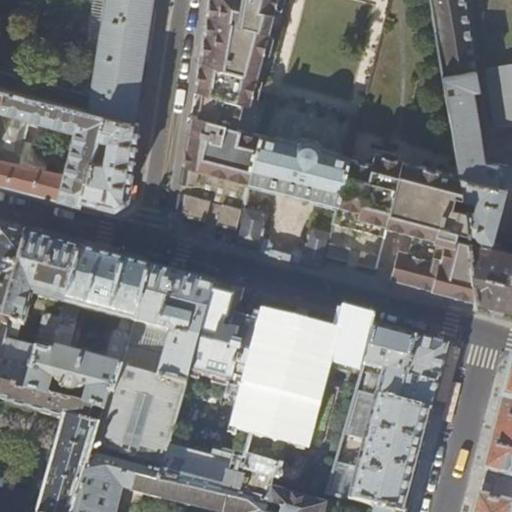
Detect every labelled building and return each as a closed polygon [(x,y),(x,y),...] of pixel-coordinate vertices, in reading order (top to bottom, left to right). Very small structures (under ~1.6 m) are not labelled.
[(0,0),(0,87),(3,88),(103,115),(139,123),(157,0),(0,0)] [(462,298),(474,301),(468,241),(467,239),(453,235),(455,225),(466,228),(463,210),(462,199),(459,178),(420,167),(418,173),(403,168),(404,163),(374,155),(371,167),(321,153),(319,148),(316,144),(312,142),(301,142),(296,145),(239,129),(245,107),(250,109),(259,80),(254,78),(258,62),(263,63),(270,38),(264,36),(269,18),(275,19),(280,0),(208,0),(198,62),(195,85),(193,95),(202,97),(198,119),(190,118),(182,164),(180,178),(175,213),(187,215),(184,225),(208,232),(234,238),(232,246),(273,257),(273,255),(273,253),(271,252),(272,246),(269,245),(270,241),(262,239),(268,214),(242,208),(249,182),(286,194),(289,191),(305,195),(308,200),(337,207),(331,230),(311,224),(304,250),(297,248),(295,251),(292,251),(290,257),(286,257),(286,260),(320,268),(322,261),(372,275),(388,219),(403,223),(402,229),(412,232),(406,252),(398,250),(389,279),(431,289),(462,298)] [(477,90),(463,0),(430,0),(459,178),(511,190),(511,167),(483,163),(470,91),(477,90)] [(495,127),(511,123),(511,66),(485,71),(495,127)] [(0,184),(46,197),(57,200),(79,206),(81,199),(91,161),(97,138),(103,115),(3,88),(0,101),(0,184)] [(114,207),(127,199),(133,161),(139,123),(103,115),(97,138),(107,139),(103,163),(91,161),(81,199),(104,205),(114,207)] [(468,241),(474,301),(475,309),(494,314),(511,318),(511,190),(459,178),(462,199),(475,202),(472,212),(463,210),(466,228),(466,231),(475,233),(476,237),(483,239),(482,245),(468,241)] [(0,325),(25,236),(0,229),(0,325)] [(50,243),(25,236),(0,325),(0,383),(24,390),(35,350),(50,354),(60,319),(46,316),(42,318),(34,349),(17,344),(21,327),(23,327),(23,324),(25,324),(32,295),(64,305),(78,250),(50,243)] [(137,265),(130,263),(120,261),(95,254),(78,250),(64,305),(60,319),(50,354),(35,350),(24,390),(103,411),(107,395),(111,393),(113,394),(122,368),(149,268),(137,265)] [(176,275),(149,268),(122,368),(185,385),(189,373),(213,285),(178,276),(176,275)] [(235,291),(213,285),(189,373),(250,389),(231,463),(167,447),(159,476),(266,503),(270,490),(283,440),(294,443),(302,435),(321,364),(351,372),(353,363),(363,366),(375,327),(352,321),(345,325),(340,344),(316,338),(317,333),(312,332),(311,337),(296,332),(282,328),(283,323),(279,322),(277,327),(242,317),(235,315),(240,297),(235,291)] [(394,332),(375,327),(363,366),(383,371),(381,378),(361,373),(355,394),(396,404),(416,338),(394,332)] [(431,342),(416,338),(396,404),(431,413),(432,407),(442,367),(448,347),(431,342)] [(511,362),(511,363),(507,380),(494,436),(485,470),(501,475),(511,477),(511,362)] [(280,511),(282,508),(266,503),(159,476),(167,447),(185,385),(122,368),(113,394),(111,393),(107,395),(103,411),(92,459),(77,511),(280,511)] [(77,511),(92,459),(103,411),(24,390),(0,383),(0,399),(7,401),(7,406),(63,422),(37,511),(77,511)] [(425,438),(431,413),(396,404),(355,394),(344,435),(350,437),(350,439),(363,443),(357,468),(336,462),(327,494),(375,507),(393,511),(405,511),(412,489),(418,463),(421,450),(425,438)] [(321,511),(324,506),(270,490),(266,503),(282,508),(280,511),(321,511)] [(506,511),(509,504),(478,497),(474,511),(506,511)]
